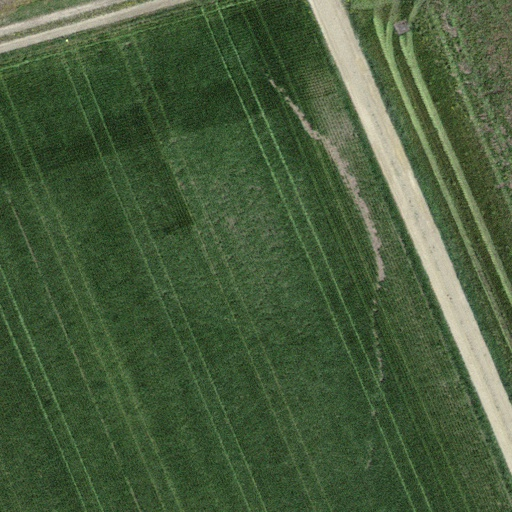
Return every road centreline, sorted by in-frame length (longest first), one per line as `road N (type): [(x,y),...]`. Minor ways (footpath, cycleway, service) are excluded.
road 1 (track): [(511,474),(309,0)]
road 2 (track): [(0,43),(148,0)]
